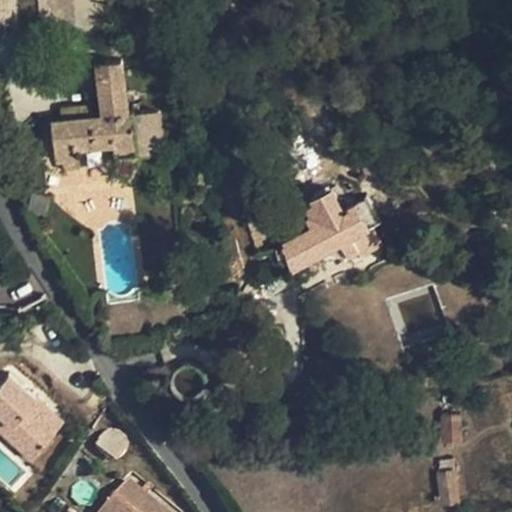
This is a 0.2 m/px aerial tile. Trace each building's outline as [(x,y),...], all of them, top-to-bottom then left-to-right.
[(129,111),(123,58),(98,60),(101,90),(103,113),(51,119),(56,157),(77,155),(76,146),(113,142),(114,146),(137,143),(133,111),(129,111)] [(90,91),(101,90),(98,60),(87,62),(90,91)] [(290,265),(291,270),(341,241),(348,254),(359,248),(361,253),(383,241),(374,223),(381,219),(368,194),(344,207),(331,186),(311,198),(313,202),(323,220),(315,225),(302,232),(283,243),(290,265)] [(323,220),(313,202),(304,207),(310,216),(315,225),(323,220)] [(255,251),(274,247),(275,217),(275,215),(273,213),(270,212),(246,219),(255,251)] [(302,232),(315,225),(310,216),(297,224),(302,232)] [(281,267),(290,265),(283,243),(275,246),(281,267)] [(359,248),(348,254),(354,263),(364,257),(361,253),(359,248)] [(190,364),(183,364),(178,367),(173,372),(171,380),(171,387),(174,393),(179,397),(186,398),(194,398),(201,393),(205,387),(205,378),(203,372),(197,366),(190,364)] [(33,458),(58,430),(45,418),(51,412),(22,387),(0,412),(14,425),(6,435),(33,458)] [(14,425),(0,412),(0,429),(6,435),(14,425)] [(459,412),(441,414),(443,437),(461,437),(459,412)] [(435,496),(436,501),(457,499),(454,471),(455,459),(441,460),(441,473),(443,495),(435,496)] [(128,478),(100,511),(167,511),(147,494),(141,489),(128,478)] [(155,485),(149,480),(141,489),(147,494),(155,485)]
